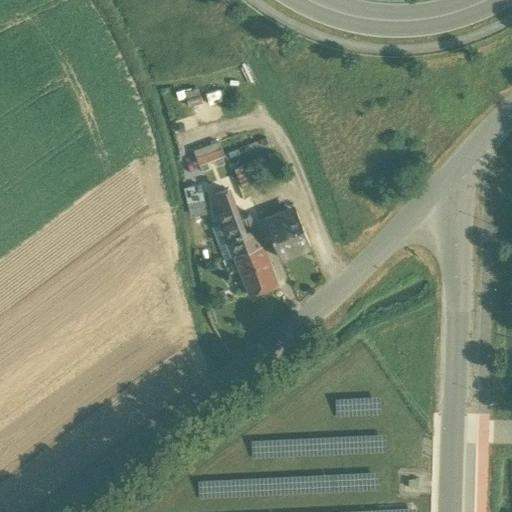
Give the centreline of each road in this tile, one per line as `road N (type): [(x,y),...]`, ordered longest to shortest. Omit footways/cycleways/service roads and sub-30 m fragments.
road 1 (residential): [(459,166),(341,286),(56,511)]
road 2 (unclassified): [(459,166),(449,511)]
road 3 (secondary): [(472,0),(385,14),(323,0)]
